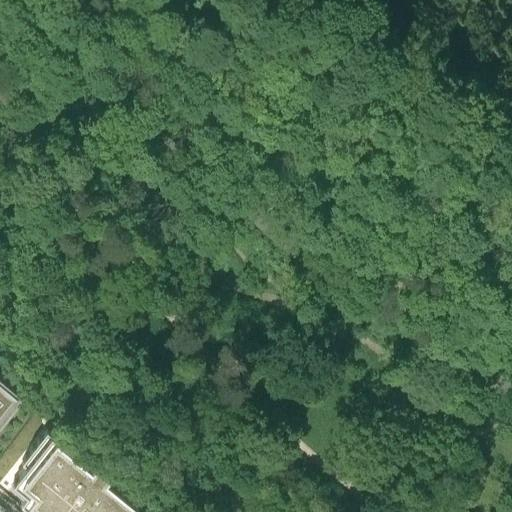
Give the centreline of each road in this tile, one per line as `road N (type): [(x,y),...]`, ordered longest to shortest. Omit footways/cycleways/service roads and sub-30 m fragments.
road 1 (unclassified): [(39,0),(317,260),(511,380)]
road 2 (track): [(409,511),(375,500),(264,405),(147,283),(0,85)]
road 3 (track): [(103,227),(125,223),(259,286),(280,292),(293,282)]
road 4 (unclassified): [(363,0),(398,18),(511,119)]
road 5 (track): [(0,177),(76,249),(117,277),(147,283)]
